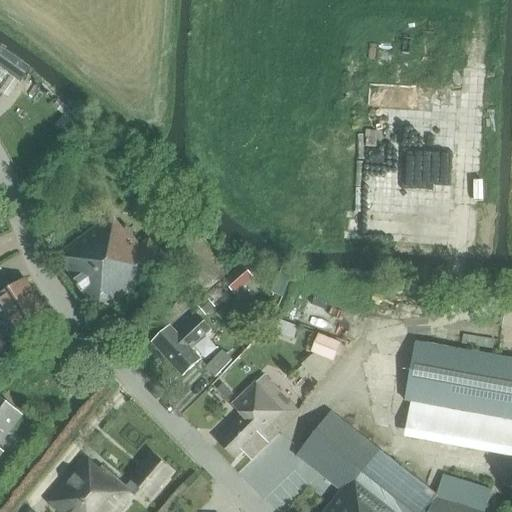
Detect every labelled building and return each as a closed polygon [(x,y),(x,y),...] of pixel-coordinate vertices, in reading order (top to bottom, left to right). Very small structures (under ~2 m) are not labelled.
[(0,83),(7,74),(18,82),(27,69),(0,50),(0,83)] [(366,196),(310,196),(310,215),(399,215),(399,153),(338,154),(338,167),(366,167),(366,196)] [(111,217),(58,256),(73,277),(72,277),(85,296),(86,295),(100,314),(167,265),(149,241),(140,247),(127,230),(124,232),(111,217)] [(298,243),(362,245),(362,225),(299,223),(298,243)] [(202,295),(228,273),(191,231),(165,253),(202,295)] [(223,282),(235,295),(254,279),(242,266),(223,282)] [(26,279),(0,295),(0,306),(16,332),(47,313),(26,279)] [(152,343),(183,376),(200,359),(191,349),(212,330),(197,314),(177,333),(170,326),(152,343)] [(340,343),(318,335),(312,352),(334,361),(340,343)] [(476,338),(475,352),(510,356),(511,341),(476,338)] [(511,359),(415,342),(404,401),(410,402),(511,420),(511,359)] [(206,368),(215,377),(231,360),(222,351),(206,368)] [(242,415),(218,441),(236,460),(243,452),(251,460),(274,437),(298,413),(264,376),(233,406),(242,415)] [(0,449),(0,444),(21,417),(0,401),(0,456),(3,452),(0,449)] [(331,414),(297,457),(341,491),(325,511),(484,511),(491,492),(443,477),(436,501),(429,496),(431,493),(331,414)] [(61,493),(50,506),(57,511),(119,511),(140,489),(150,498),(172,473),(153,456),(125,488),(101,467),(99,470),(87,459),(59,491),(61,493)]
